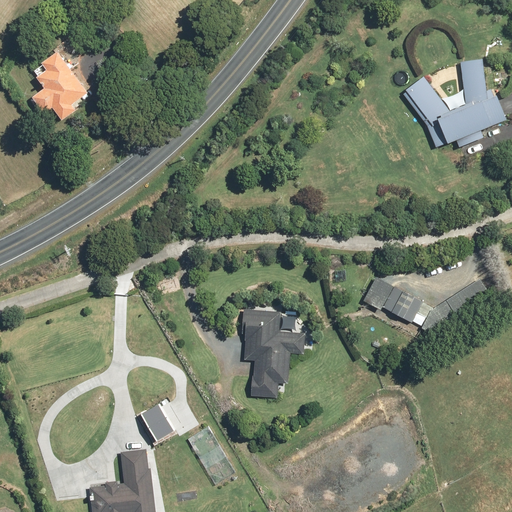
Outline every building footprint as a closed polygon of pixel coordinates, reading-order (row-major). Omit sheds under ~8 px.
[(88,93),(58,53),(42,65),(47,71),(38,78),(46,89),(33,98),(45,114),(53,108),(62,121),(76,111),(72,105),(88,93)] [(484,59),(461,62),(466,105),(451,111),(424,76),(403,92),(428,126),(436,147),(457,140),(460,147),(485,137),(482,130),(507,120),(497,95),(495,96),(491,89),(487,91),(484,59)] [(481,278),(435,308),(377,277),(364,299),(382,309),(383,307),(433,333),(492,295),(481,278)] [(281,311),(244,309),(243,334),(246,334),(244,359),(255,360),(254,376),(252,376),(251,395),(278,397),(279,383),(288,384),(290,353),(305,354),(306,332),(280,331),(281,311)] [(147,449),(121,452),(124,483),(118,484),(118,480),(106,482),(106,485),(89,487),(91,511),(155,511),(151,467),(149,468),(147,449)]
